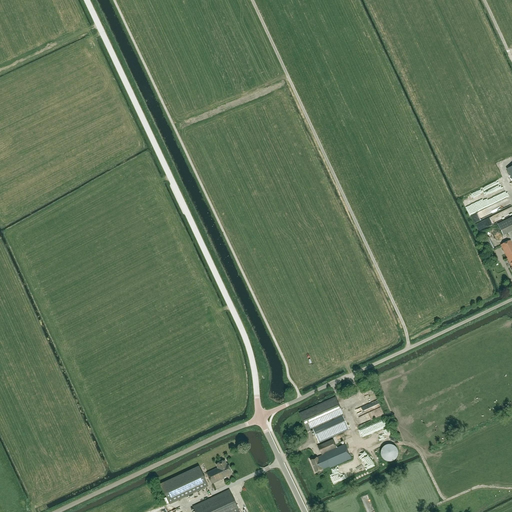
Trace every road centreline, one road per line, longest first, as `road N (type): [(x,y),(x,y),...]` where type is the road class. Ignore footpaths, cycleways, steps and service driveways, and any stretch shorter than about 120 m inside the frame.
road 1 (tertiary): [(259,417),(242,331),(86,0)]
road 2 (unclassified): [(259,417),(511,299)]
road 3 (unclassified): [(55,511),(259,417)]
